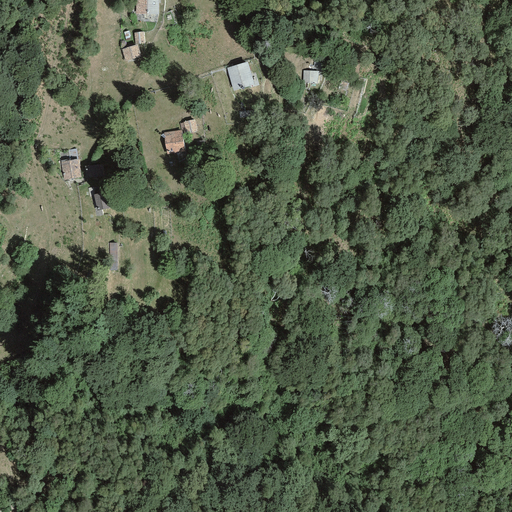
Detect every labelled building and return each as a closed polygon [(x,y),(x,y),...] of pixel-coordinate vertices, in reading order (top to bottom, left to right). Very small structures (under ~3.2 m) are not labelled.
[(135,0),(136,14),(158,14),(157,0),(135,0)] [(133,33),(134,44),(144,44),(143,32),(133,33)] [(120,49),(124,61),(139,57),(135,45),(120,49)] [(321,56),(321,64),(330,63),(329,55),(321,56)] [(314,58),(313,71),(317,72),(317,76),(320,76),(322,64),(319,64),(320,59),(314,58)] [(225,68),(232,91),(253,84),(247,62),(225,68)] [(303,70),(302,82),(316,84),(317,76),(317,72),(313,71),(303,70)] [(253,110),(238,112),(239,118),(253,117),(253,110)] [(186,132),(187,134),(198,131),(195,119),(184,122),(184,123),(181,123),(184,132),(186,132)] [(165,133),(168,154),(186,152),(182,130),(165,133)] [(60,162),(63,180),(80,178),(76,149),(68,150),(70,160),(60,162)] [(100,164),(84,166),(85,178),(101,176),(101,175),(104,175),(103,165),(100,166),(100,164)] [(97,192),(101,212),(116,209),(112,189),(97,192)]
